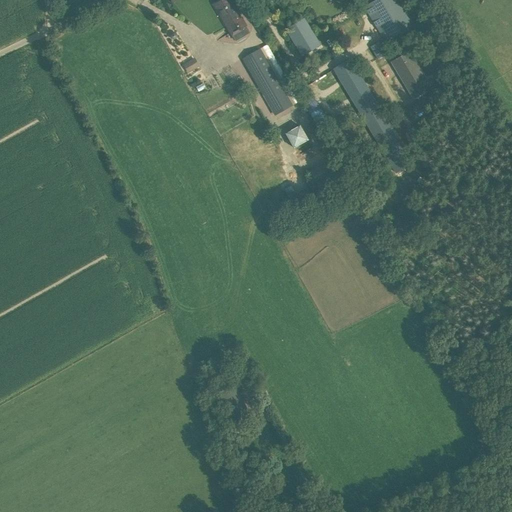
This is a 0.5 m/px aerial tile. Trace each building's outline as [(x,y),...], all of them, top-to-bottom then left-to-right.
[(230,0),(221,0),(214,4),(232,34),(246,26),(241,17),(240,17),(230,0)] [(400,0),(375,0),(364,6),(386,43),(416,26),(400,0)] [(304,19),(285,30),(301,57),(320,45),(304,19)] [(229,44),(237,38),(234,34),(226,41),(229,44)] [(380,42),(369,47),(377,60),(386,54),(380,42)] [(337,47),(344,53),(348,49),(341,43),(337,47)] [(260,50),(243,60),(274,115),(292,105),(260,50)] [(409,51),(392,62),(413,98),(431,88),(409,51)] [(183,64),(188,72),(198,66),(193,58),(183,64)] [(350,59),(331,70),(350,102),(369,90),(350,59)] [(207,83),(199,88),(202,93),(210,88),(207,83)] [(379,107),(361,118),(393,170),(411,160),(379,107)] [(449,126),(442,129),(451,145),(458,141),(449,126)] [(300,127),(286,135),(294,149),(308,141),(300,127)] [(327,160),(305,172),(315,190),(337,178),(327,160)] [(309,189),(301,193),(303,198),(312,194),(309,189)]
